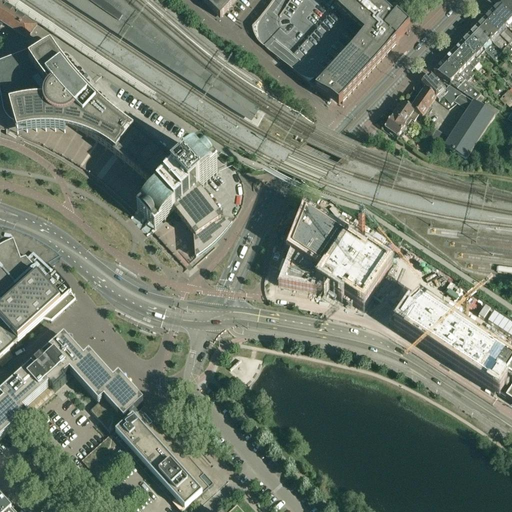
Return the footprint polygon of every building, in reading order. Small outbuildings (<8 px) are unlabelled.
[(0,0),(0,21),(27,39),(37,25),(38,23),(40,19),(33,13),(19,4),(12,0),(0,0)] [(252,124),(256,117),(260,111),(238,96),(205,72),(181,52),(158,32),(120,0),(119,0),(61,0),(125,42),(221,105),(236,114),(252,124)] [(198,0),(199,0),(219,20),(231,7),(237,0),(198,0)] [(407,34),(389,18),(391,16),(386,11),(375,0),(273,0),(271,3),(268,7),(266,11),(260,18),(251,28),(252,29),(252,31),(252,32),(253,34),(254,36),(255,38),(255,39),(256,40),(257,41),(258,42),(259,43),(261,45),(266,50),(292,71),(311,86),(329,101),(334,97),(342,105),(407,34)] [(511,0),(505,0),(500,5),(511,16),(511,0)] [(511,19),(499,7),(491,15),(511,34),(511,28),(508,25),(511,21),(511,19)] [(511,34),(491,15),(484,22),(509,47),(511,43),(511,34)] [(511,54),(511,49),(509,47),(484,22),(477,30),(502,55),(507,60),(511,54)] [(477,30),(469,38),(487,55),(494,62),(502,55),(477,30)] [(469,38),(461,46),(477,61),(477,62),(477,61),(482,56),(484,58),(487,55),(469,38)] [(1,75),(1,76),(1,77),(2,80),(2,82),(3,85),(4,87),(4,90),(5,93),(4,93),(6,98),(6,99),(7,101),(7,103),(7,105),(8,107),(8,108),(8,109),(8,110),(8,111),(9,111),(9,112),(9,113),(10,114),(11,115),(11,116),(12,117),(17,136),(18,136),(26,134),(33,133),(41,132),(49,132),(58,133),(66,134),(66,132),(65,132),(66,126),(68,127),(78,132),(87,138),(97,144),(107,151),(115,157),(134,133),(133,132),(128,129),(124,126),(123,125),(120,123),(116,120),(112,118),(108,115),(104,112),(102,111),(104,109),(103,108),(99,105),(96,102),(93,99),(92,98),(89,95),(86,92),(83,88),(77,82),(70,74),(63,65),(58,57),(57,57),(59,55),(53,46),(51,48),(50,45),(44,47),(33,52),(25,56),(25,55),(17,58),(17,59),(16,59),(16,60),(15,61),(15,62),(15,63),(16,63),(17,65),(4,71),(3,71),(2,72),(2,73),(1,73),(1,74),(1,75)] [(461,46),(452,55),(471,73),(474,70),(480,64),(477,61),(477,62),(477,61),(461,46)] [(452,55),(445,63),(444,64),(458,78),(460,76),(467,83),(474,76),(471,73),(452,55)] [(434,74),(450,86),(475,102),(479,105),(478,107),(481,104),(481,103),(485,99),(481,96),(467,83),(460,76),(458,78),(444,64),(434,74)] [(422,86),(425,90),(436,100),(439,103),(444,98),(451,106),(454,103),(462,96),(449,88),(445,92),(431,77),(422,86)] [(423,119),(436,100),(425,90),(411,110),(411,111),(423,119)] [(500,101),(505,106),(511,98),(511,97),(508,93),(500,101)] [(474,104),(462,96),(454,103),(468,112),(450,140),(436,131),(428,143),(429,143),(435,147),(436,147),(437,148),(439,144),(445,147),(466,161),(469,164),(470,164),(473,160),(469,157),(495,118),(478,107),(474,104)] [(485,106),(481,104),(478,107),(495,118),(499,113),(486,104),(485,106)] [(414,123),(419,117),(423,119),(411,111),(411,110),(403,105),(393,119),(406,127),(407,128),(412,122),(414,123)] [(385,130),(398,139),(400,141),(408,129),(406,127),(393,119),(385,130)] [(134,133),(115,157),(125,165),(134,172),(142,180),(150,187),(157,194),(137,212),(138,213),(144,219),(145,221),(147,223),(148,224),(154,230),(155,232),(156,231),(176,215),(182,222),(189,231),(195,240),(194,240),(196,261),(199,259),(203,256),(206,253),(210,250),(213,248),(215,245),(219,242),(221,240),(224,236),(227,233),(229,230),(232,227),(233,225),(220,222),(198,194),(213,179),(218,175),(199,156),(180,173),(171,164),(165,159),(153,149),(142,140),(134,133)] [(432,152),(435,147),(429,143),(426,147),(432,152)] [(325,212),(322,215),(330,220),(332,217),(325,212)] [(296,255),(284,285),(319,292),(322,286),(331,291),(330,292),(331,293),(332,292),(340,298),(341,299),(341,298),(342,299),(342,298),(344,295),(362,307),(361,308),(362,308),(363,308),(364,307),(363,307),(371,296),(381,303),(385,296),(411,313),(410,315),(409,314),(402,323),(399,328),(400,329),(405,332),(404,334),(406,336),(407,334),(418,341),(417,343),(419,344),(420,342),(431,350),(430,351),(432,353),(433,351),(444,358),(443,360),(445,361),(446,359),(462,334),(414,302),(416,300),(382,278),(385,274),(386,274),(386,273),(387,271),(388,271),(388,270),(388,269),(387,269),(386,269),(378,264),(378,263),(377,262),(377,263),(369,257),(368,256),(367,257),(367,256),(366,257),(367,257),(365,260),(357,254),(356,253),(356,254),(347,248),(350,244),(306,215),(292,252),(296,255)] [(0,365),(3,368),(12,360),(9,354),(16,351),(15,348),(43,322),(51,324),(75,302),(73,299),(67,291),(64,287),(57,280),(51,274),(48,272),(59,265),(54,262),(50,258),(45,255),(40,252),(35,249),(30,247),(25,244),(20,242),(15,240),(9,239),(4,237),(0,236),(0,365)] [(110,434),(123,423),(126,420),(141,407),(143,405),(138,398),(137,399),(118,378),(116,380),(113,383),(89,356),(86,358),(83,361),(64,340),(43,359),(46,361),(43,364),(41,361),(35,366),(38,369),(36,371),(33,368),(0,398),(2,401),(4,403),(0,407),(0,441),(17,426),(26,417),(27,416),(23,411),(49,387),(55,395),(74,378),(99,405),(90,412),(110,434)] [(457,366),(456,369),(458,370),(459,368),(470,375),(469,377),(471,379),(472,377),(483,384),(482,386),(484,387),(485,385),(496,392),(495,394),(496,395),(511,370),(511,366),(474,342),(458,366),(457,366)] [(511,370),(496,395),(498,396),(507,402),(511,405),(511,370)] [(60,399),(65,404),(74,395),(75,396),(82,390),(77,384),(60,399)] [(186,405),(187,406),(193,413),(198,409),(190,401),(186,405)] [(184,511),(214,485),(204,474),(203,475),(213,485),(208,490),(199,480),(201,478),(200,477),(201,477),(201,476),(201,475),(202,474),(202,473),(201,473),(201,472),(200,471),(199,471),(199,470),(198,470),(197,470),(196,471),(195,471),(187,462),(184,465),(138,415),(144,410),(161,428),(144,409),(113,437),(119,444),(152,482),(155,485),(166,497),(179,511),(184,511)] [(109,453),(102,444),(82,463),(89,471),(109,453)] [(0,511),(10,511),(0,500),(0,511)]
